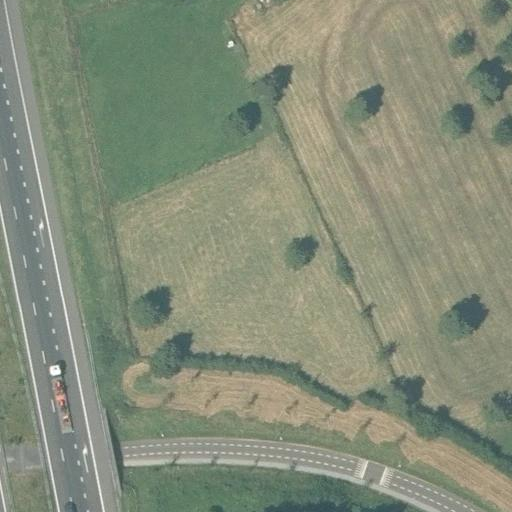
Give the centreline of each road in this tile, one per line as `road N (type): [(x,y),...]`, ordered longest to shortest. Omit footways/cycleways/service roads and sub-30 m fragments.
road 1 (motorway): [(72,511),(0,145)]
road 2 (unclassified): [(462,511),(389,478),(308,456),(219,448),(113,452)]
